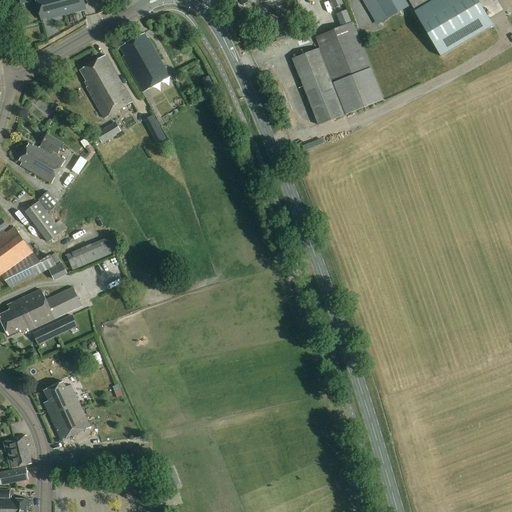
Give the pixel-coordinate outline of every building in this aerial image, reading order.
[(83,0),(35,0),(41,21),(47,19),(48,20),(86,10),(83,0)] [(332,14),(342,12),(339,0),(330,2),(332,14)] [(376,0),(388,19),(398,13),(402,11),(407,8),(409,7),(405,0),(376,0)] [(408,0),(415,12),(435,0),(408,0)] [(477,0),(458,0),(420,22),(440,57),(493,26),(477,0)] [(319,49),(315,50),(292,59),(318,126),(384,100),(371,68),(354,24),(315,39),(319,49)] [(147,39),(144,34),(120,47),(124,56),(122,57),(143,93),(171,77),(148,38),(147,39)] [(132,103),(105,56),(80,70),(87,82),(85,82),(88,87),(87,88),(105,119),(132,103)] [(201,80),(206,91),(212,88),(207,77),(201,80)] [(157,141),(166,136),(153,115),(145,121),(157,141)] [(417,115),(405,117),(407,124),(418,122),(417,115)] [(103,144),(116,136),(110,125),(96,133),(103,144)] [(375,131),(354,141),(357,148),(378,137),(375,131)] [(42,145),(40,148),(39,147),(38,149),(33,146),(32,147),(28,145),(19,161),(24,164),(22,167),(51,185),(64,162),(51,154),(52,152),(57,154),(62,145),(46,136),(41,145),(42,145)] [(74,167),(81,171),(87,162),(81,158),(74,167)] [(60,204),(49,191),(39,200),(50,212),(60,204)] [(48,243),(63,232),(66,230),(59,221),(56,224),(40,202),(26,212),(48,243)] [(114,214),(119,229),(129,226),(124,211),(114,214)] [(0,277),(2,276),(11,289),(50,269),(61,264),(56,253),(40,261),(14,227),(6,233),(4,231),(8,228),(2,219),(0,220),(0,277)] [(117,253),(112,240),(74,255),(73,253),(67,255),(73,271),(117,253)] [(54,281),(58,279),(67,274),(62,264),(53,269),(49,271),(54,281)] [(82,306),(73,288),(46,300),(41,290),(10,305),(10,306),(10,311),(0,315),(0,318),(8,336),(19,330),(20,332),(27,329),(28,332),(54,319),(82,306)] [(73,315),(53,325),(58,336),(78,327),(73,315)] [(53,325),(33,334),(38,346),(58,336),(53,325)] [(64,388),(62,382),(43,391),(48,402),(43,404),(60,442),(89,428),(69,386),(64,388)] [(29,446),(26,436),(6,441),(13,469),(32,464),(27,446),(29,446)] [(87,472),(127,468),(126,451),(85,454),(87,472)] [(0,473),(0,480),(1,486),(29,480),(26,469),(0,473)] [(164,484),(166,484),(177,479),(174,469),(162,474),(160,474),(164,484)] [(0,510),(25,511),(28,511),(29,501),(10,500),(10,491),(0,490),(0,499),(0,507),(0,510)]
